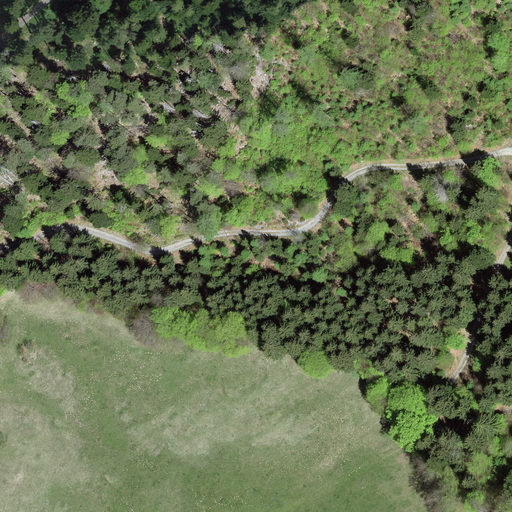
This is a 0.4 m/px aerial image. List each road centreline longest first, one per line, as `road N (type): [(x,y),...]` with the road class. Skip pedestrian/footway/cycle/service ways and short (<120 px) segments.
road 1 (track): [(511,151),(373,167),(345,178),(310,226),(289,233),(231,234),(158,252),(78,229),(0,248)]
road 2 (track): [(511,232),(461,369),(420,416),(440,435),(511,411)]
